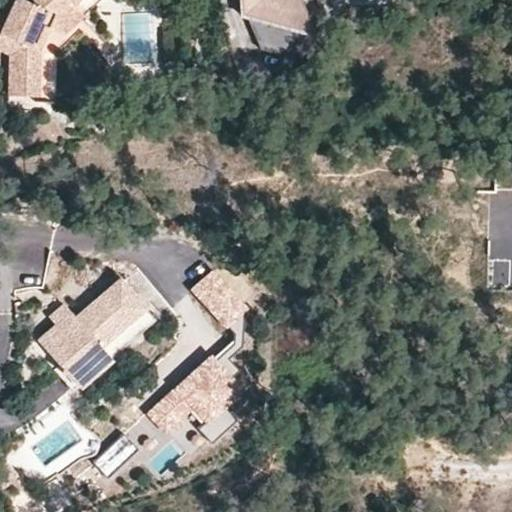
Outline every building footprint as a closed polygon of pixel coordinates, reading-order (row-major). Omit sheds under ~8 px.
[(71,2),(74,6),(80,0),(35,0),(33,5),(20,0),(18,0),(0,47),(0,52),(15,59),(15,99),(44,98),(44,49),(53,28),(44,23),(48,12),(57,15),(71,2)] [(0,47),(18,0),(3,0),(0,8),(0,47)] [(244,0),(244,2),(242,3),(241,6),(240,9),(242,11),(243,13),(245,14),(247,14),(258,47),(279,53),(307,34),(309,35),(311,35),(314,35),(316,33),(317,31),(317,27),(315,25),(314,24),(312,24),(310,23),(307,25),(306,27),(294,24),(300,0),(244,0)] [(84,17),(74,6),(71,2),(57,15),(48,12),(44,23),(53,28),(68,34),(84,17)] [(133,89),(104,52),(99,56),(109,84),(133,89)] [(36,340),(62,369),(75,359),(89,373),(150,318),(117,279),(73,315),(69,310),(54,324),(36,340)] [(46,315),(54,324),(69,310),(62,302),(46,315)] [(209,355),(148,411),(165,429),(193,403),(205,416),(196,424),(210,439),(234,417),(220,402),(238,386),(209,355)] [(75,359),(62,369),(76,385),(89,373),(75,359)] [(0,483),(14,472),(0,455),(0,483)] [(476,511),(505,511),(507,489),(477,488),(476,511)]
